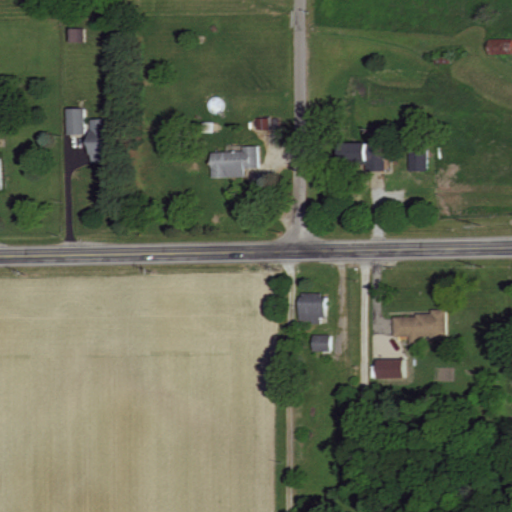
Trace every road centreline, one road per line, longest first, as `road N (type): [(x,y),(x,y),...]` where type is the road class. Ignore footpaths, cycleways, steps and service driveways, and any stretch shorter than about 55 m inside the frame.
road 1 (primary): [(511,246),(0,255)]
road 2 (tertiary): [(300,250),(301,0)]
